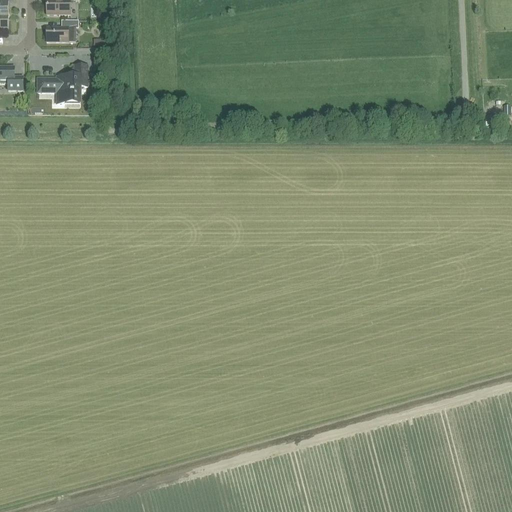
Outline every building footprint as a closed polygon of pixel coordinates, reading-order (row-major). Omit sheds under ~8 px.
[(78,2),(78,0),(65,0),(65,2),(46,2),(46,17),(70,17),(70,2),(78,2)] [(8,2),(5,2),(0,2),(0,20),(8,20),(8,2)] [(8,20),(0,20),(0,31),(8,32),(8,20)] [(78,30),(78,22),(61,22),(61,29),(46,29),(46,44),(68,44),(73,44),(73,30),(78,30)] [(23,93),(23,79),(14,79),(14,69),(0,68),(0,85),(8,85),(8,92),(23,93)] [(87,89),(87,68),(74,68),(74,79),(57,79),(57,81),(38,81),(38,95),(57,95),(57,106),(64,106),(64,104),(77,104),(78,89),(87,89)] [(511,118),(511,108),(503,108),(503,118),(511,118)]
